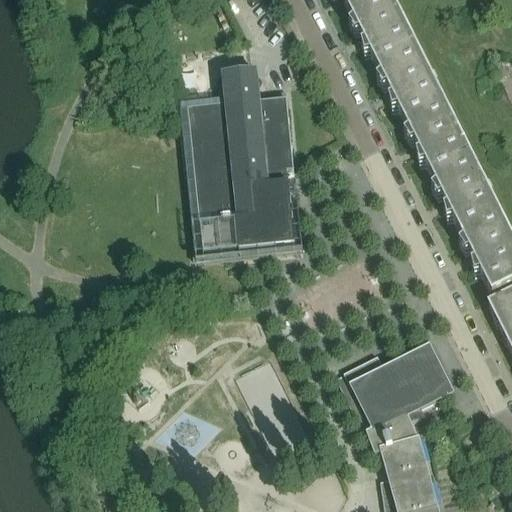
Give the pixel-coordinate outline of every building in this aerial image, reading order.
[(354,0),(343,6),(392,105),(431,85),(430,83),(436,80),(433,74),(427,77),(387,0),(354,0)] [(294,176),(287,105),(261,107),(258,78),(223,82),(226,111),(188,115),(203,262),(295,252),(287,177),(294,176)] [(480,184),(431,85),(392,105),(442,203),(480,184)] [(442,203),(491,301),(511,290),(511,246),(485,192),(490,188),(487,182),(481,186),(480,184),(442,203)] [(511,297),(488,309),(511,358),(511,297)] [(436,511),(420,451),(419,447),(417,447),(409,429),(407,423),(407,422),(420,415),(421,416),(422,415),(422,414),(426,412),(436,407),(436,408),(438,408),(437,407),(451,400),(452,400),(453,400),(429,353),(428,354),(429,355),(415,362),(414,361),(413,361),(413,362),(399,369),(399,368),(398,369),(398,370),(385,377),(378,362),(344,379),(344,380),(336,384),(361,434),(370,430),(372,432),(373,434),(371,435),(372,438),(369,440),(369,439),(368,440),(376,460),(377,460),(378,463),(383,461),(384,466),(389,485),(381,487),(384,511),(436,511)] [(312,444),(284,455),(293,479),(321,468),(312,444)]
